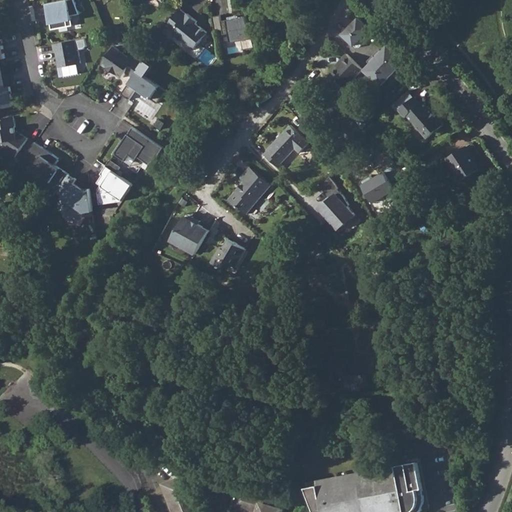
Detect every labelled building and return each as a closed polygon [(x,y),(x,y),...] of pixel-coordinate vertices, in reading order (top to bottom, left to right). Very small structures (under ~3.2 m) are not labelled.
[(77,0),(56,0),(48,1),(51,27),(74,24),(73,13),(79,12),(77,0)] [(188,12),(182,7),(168,24),(174,29),(174,30),(174,35),(180,39),(184,38),(195,48),(209,31),(197,21),(199,19),(189,11),(188,12)] [(227,26),(228,40),(253,38),(250,14),(216,18),(217,27),(227,26)] [(361,15),(343,32),(355,46),(373,29),(361,15)] [(0,108),(16,106),(13,85),(8,85),(4,58),(7,58),(4,38),(0,38),(0,108)] [(57,40),(56,64),(81,64),(82,41),(57,40)] [(146,75),(152,65),(115,44),(103,64),(124,76),(127,71),(134,75),(124,92),(142,102),(138,110),(154,119),(162,104),(160,103),(168,88),(146,75)] [(366,66),(383,84),(406,62),(390,44),(366,66)] [(343,62),(340,65),(353,79),(363,69),(347,54),(341,60),(343,62)] [(340,65),(339,66),(332,73),(346,86),(353,79),(340,65)] [(415,96),(402,107),(400,109),(407,117),(408,115),(429,138),(445,123),(425,100),(422,102),(415,95),(415,96)] [(268,151),(262,156),(277,170),(282,165),(281,164),(296,148),(300,152),(309,143),(305,139),(306,138),(291,125),(267,150),(268,151)] [(153,165),(165,145),(133,126),(116,154),(140,169),(145,160),(153,165)] [(88,208),(98,190),(57,167),(62,157),(35,141),(21,166),(67,192),(58,207),(82,220),(88,208)] [(467,146),(450,157),(464,179),(481,168),(467,146)] [(111,160),(108,164),(121,172),(124,168),(111,160)] [(104,188),(99,196),(120,208),(135,182),(107,165),(97,183),(104,188)] [(364,183),(374,201),(405,182),(394,165),(364,183)] [(230,199),(246,214),(256,203),(271,184),(251,166),(242,178),(245,181),(230,199)] [(340,230),(358,213),(338,192),(343,187),(332,175),(321,185),(331,196),(319,208),(340,230)] [(26,199),(20,205),(24,209),(30,203),(26,199)] [(187,214),(172,240),(198,254),(213,228),(187,214)] [(338,233),(334,241),(344,246),(348,239),(338,233)] [(226,237),(222,244),(212,261),(221,267),(225,261),(237,267),(242,257),(247,249),(226,237)] [(345,383),(346,391),(347,391),(369,388),(367,381),(345,383)] [(393,511),(407,509),(407,511),(419,511),(421,511),(422,509),(424,507),(425,505),(426,502),(426,500),(426,497),(426,495),(426,494),(419,460),(398,464),(399,467),(360,475),(320,482),(320,484),(308,487),(317,511),(393,511)] [(199,511),(186,475),(168,482),(179,511),(199,511)] [(264,496),(240,489),(236,505),(239,506),(237,511),(282,511),(283,510),(276,507),(279,499),(265,495),(264,496)]
